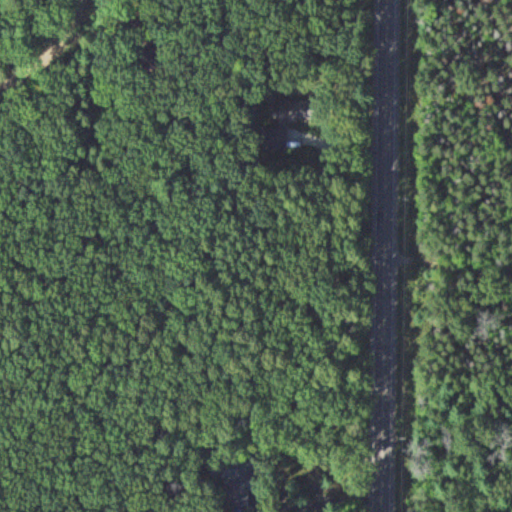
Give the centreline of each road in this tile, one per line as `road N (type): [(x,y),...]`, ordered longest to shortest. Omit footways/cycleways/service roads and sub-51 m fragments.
road 1 (tertiary): [(380,511),(385,0)]
road 2 (residential): [(0,93),(69,36),(82,0)]
